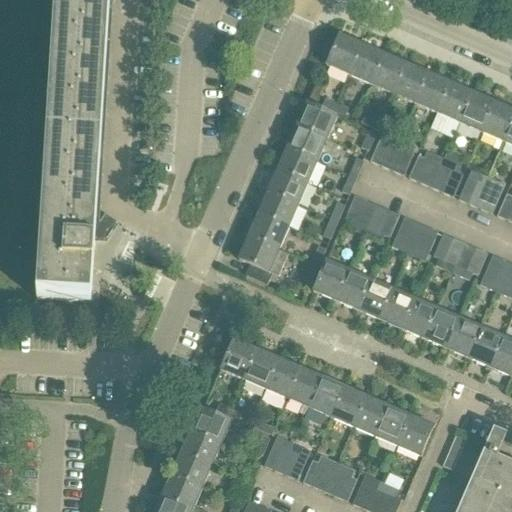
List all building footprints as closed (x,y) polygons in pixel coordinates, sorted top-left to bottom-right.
[(55,0),(39,266),(37,300),(91,303),(96,223),(98,223),(112,0),(55,0)] [(349,78),(363,48),(339,38),(326,68),(349,78)] [(372,88),(385,57),(363,48),(349,78),(372,88)] [(393,97),(406,67),(385,57),(372,88),(393,97)] [(416,107),(429,77),(406,67),(393,97),(416,107)] [(438,116),(451,86),(429,77),(416,107),(438,116)] [(459,125),(472,95),(451,86),(438,116),(459,125)] [(482,136),(495,105),(472,95),(459,125),(482,136)] [(337,106),(326,101),(321,112),(333,117),(337,106)] [(503,145),(511,123),(511,112),(495,105),(482,136),(503,145)] [(321,112),(307,106),(297,129),(327,142),(336,120),(337,119),(333,117),(321,112)] [(333,117),(337,119),(336,120),(343,123),(348,111),(337,106),(333,117)] [(361,127),(378,134),(381,126),(364,119),(361,127)] [(511,148),(511,123),(503,145),(511,148)] [(287,152),(317,165),(327,142),(297,129),(287,152)] [(368,155),(376,138),(368,135),(361,152),(368,155)] [(383,136),(379,144),(391,149),(396,151),(400,143),(383,136)] [(400,143),(396,151),(403,154),(413,159),(417,151),(400,143)] [(379,144),(370,165),(381,170),(391,149),(379,144)] [(396,151),(391,149),(381,170),(393,175),(403,154),(396,151)] [(277,175),(307,188),(317,165),(287,152),(277,175)] [(404,180),(413,159),(403,154),(393,175),(404,180)] [(419,160),(418,161),(429,166),(439,170),(443,162),(427,155),(424,160),(419,160)] [(409,182),(420,187),(429,166),(418,161),(409,182)] [(364,166),(356,162),(349,179),(357,182),(364,166)] [(439,170),(440,171),(451,174),(457,177),(461,170),(443,162),(439,170)] [(439,170),(429,166),(420,187),(431,192),(440,171),(439,170)] [(440,171),(431,192),(442,197),(451,174),(440,171)] [(457,177),(451,174),(442,197),(453,201),(463,179),(457,177)] [(470,174),(467,181),(478,186),(484,188),(487,181),(470,174)] [(307,188),(277,175),(268,196),(298,209),(307,188)] [(357,182),(349,179),(342,196),(349,199),(357,182)] [(467,181),(458,204),(468,208),(478,186),(467,181)] [(487,181),(484,188),(491,192),(501,196),(504,189),(487,181)] [(484,188),(478,186),(468,208),(482,214),(491,192),(484,188)] [(491,218),(501,196),(491,192),(482,214),(491,218)] [(298,209),(268,196),(258,218),(288,231),(298,209)] [(511,201),(506,198),(496,220),(508,225),(511,214),(511,201)] [(345,223),(351,225),(357,227),(366,205),(355,200),(345,223)] [(351,225),(348,232),(364,239),(367,232),(377,210),(366,205),(357,227),(351,225)] [(344,210),(337,206),(330,223),(337,226),(344,210)] [(377,210),(367,232),(379,237),(388,215),(377,210)] [(379,237),(367,232),(364,239),(381,247),(384,239),(390,242),(399,220),(388,215),(379,237)] [(288,231),(258,218),(249,240),(279,253),(288,231)] [(405,222),(395,244),(406,249),(416,227),(405,222)] [(337,226),(330,223),(322,240),(330,243),(337,226)] [(406,249),(412,251),(417,254),(427,231),(416,227),(406,249)] [(438,236),(427,231),(417,254),(428,258),(438,236)] [(434,261),(439,263),(445,265),(454,243),(443,238),(434,261)] [(279,253),(249,240),(239,262),(250,266),(245,278),(265,286),(270,275),(279,279),(288,257),(279,253)] [(455,270),(465,248),(454,243),(445,265),(455,270)] [(412,251),(406,249),(395,244),(392,251),(409,258),(412,251)] [(467,275),(476,253),(465,248),(455,270),(467,275)] [(325,254),(318,250),(310,267),(318,270),(325,254)] [(428,258),(417,254),(412,251),(409,258),(425,266),(428,258)] [(467,275),(472,278),(472,277),(478,280),(488,257),(476,253),(467,275)] [(493,260),(483,282),(494,287),(504,265),(493,260)] [(337,304),(350,273),(327,263),(314,294),(337,304)] [(439,263),(436,270),(453,277),(455,270),(445,265),(439,263)] [(494,287),(499,289),(505,292),(511,276),(511,267),(504,265),(494,287)] [(318,270),(310,267),(303,284),(310,287),(318,270)] [(467,275),(455,270),(453,277),(469,284),(472,278),(467,275)] [(359,314),(372,283),(350,273),(337,304),(359,314)] [(483,282),(480,289),(495,296),(499,289),(494,287),(483,282)] [(381,323),(394,292),(372,283),(359,314),(381,323)] [(511,294),(505,292),(499,289),(495,296),(511,302),(511,294)] [(403,333),(416,302),(394,292),(381,323),(403,333)] [(416,302),(403,333),(425,342),(438,311),(416,302)] [(438,311),(425,342),(445,351),(459,320),(438,311)] [(459,320),(445,351),(467,361),(481,330),(459,320)] [(489,370),(503,339),(481,330),(467,361),(489,370)] [(511,380),(511,378),(511,343),(503,339),(489,370),(511,380)] [(243,382),(257,352),(233,342),(220,372),(243,382)] [(265,392),(279,362),(257,352),(243,382),(265,392)] [(287,401),(300,371),(279,362),(265,392),(287,401)] [(309,411),(322,381),(300,371),(287,401),(309,411)] [(324,417),(331,420),(344,390),(322,381),(309,411),(305,421),(320,427),(324,417)] [(353,430),(366,400),(344,390),(331,420),(353,430)] [(375,439),(388,409),(366,400),(353,430),(375,439)] [(232,411),(221,406),(216,417),(228,422),(232,411)] [(397,449),(410,419),(388,409),(375,439),(397,449)] [(216,417),(202,411),(192,434),(222,447),(232,424),(228,422),(216,417)] [(232,411),(228,422),(232,424),(239,427),(244,416),(232,411)] [(420,459),(433,429),(410,419),(397,449),(420,459)] [(271,438),(275,430),(257,423),(254,431),(271,438)] [(459,511),(511,511),(511,464),(497,459),(507,437),(494,431),(459,511)] [(222,447),(192,434),(182,456),(212,469),(222,447)] [(456,438),(443,469),(452,473),(466,443),(456,438)] [(270,442),(262,439),(255,456),(262,459),(270,442)] [(274,448),(285,452),(275,475),(286,479),(296,457),(290,455),(293,447),(277,440),(274,448)] [(290,455),(296,457),(307,462),(310,455),(293,447),(290,455)] [(264,470),(275,475),(285,452),(274,448),(264,470)] [(173,478),(202,491),(212,469),(182,456),(173,478)] [(286,479),(297,484),(307,462),(296,457),(286,479)] [(318,466),(312,464),(303,486),(336,501),(346,478),(334,473),(337,466),(321,459),(318,466)] [(334,473),(346,478),(336,501),(347,505),(357,483),(351,481),(354,474),(337,466),(334,473)] [(258,470),(250,467),(236,500),(243,503),(258,470)] [(163,500),(190,511),(192,511),(202,491),(173,478),(163,500)] [(365,478),(362,485),(373,490),(380,493),(383,486),(365,478)] [(362,485),(352,507),(362,511),(363,511),(373,490),(362,485)] [(383,486),(380,493),(384,495),(396,500),(399,493),(383,486)] [(380,493),(373,490),(363,511),(376,511),(379,506),(384,495),(380,493)] [(396,500),(384,495),(379,506),(393,511),(397,511),(402,502),(396,500)] [(190,511),(163,500),(157,511),(190,511)]
